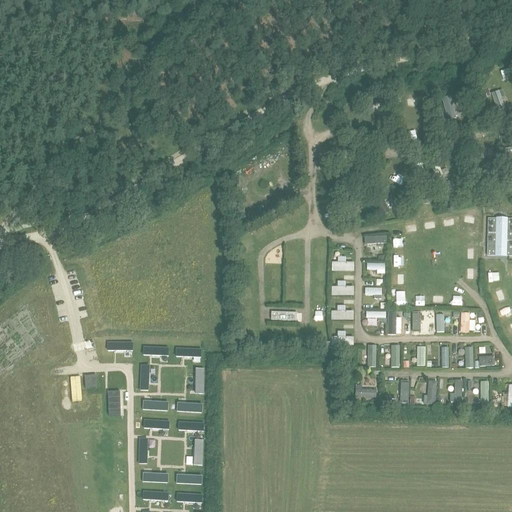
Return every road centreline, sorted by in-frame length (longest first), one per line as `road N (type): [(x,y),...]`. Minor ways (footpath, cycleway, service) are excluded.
road 1 (track): [(511,34),(306,86),(86,218),(0,242)]
road 2 (unknown): [(51,232),(81,356),(125,368),(129,511)]
road 3 (track): [(193,0),(129,67),(0,231)]
